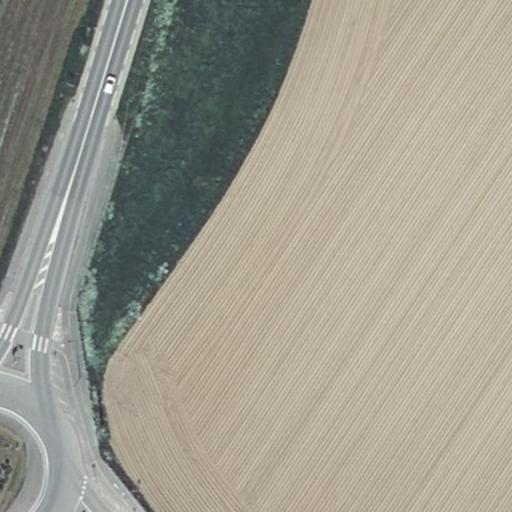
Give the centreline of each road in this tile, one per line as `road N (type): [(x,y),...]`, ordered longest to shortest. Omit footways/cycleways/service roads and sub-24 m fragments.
road 1 (primary): [(43,414),(43,328),(104,75)]
road 2 (primary): [(104,75),(0,347)]
